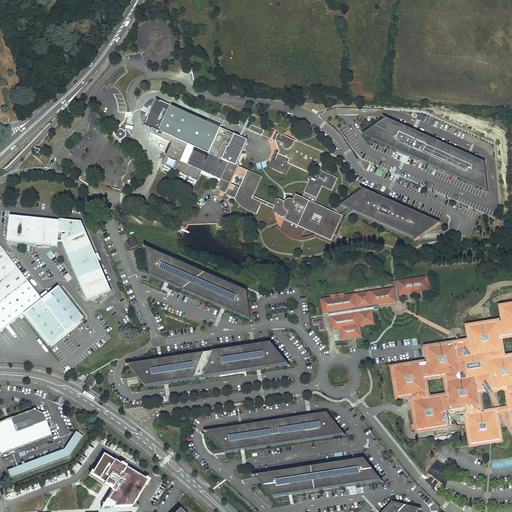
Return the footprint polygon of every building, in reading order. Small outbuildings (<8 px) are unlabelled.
[(0,75),(3,93),(10,92),(6,64),(0,65),(0,75)] [(209,154),(221,128),(157,99),(145,125),(175,138),(209,154)] [(418,114),(416,119),(424,122),(426,117),(418,114)] [(226,116),(224,119),(235,124),(237,121),(226,116)] [(387,117),(364,133),(489,193),(486,163),(387,117)] [(221,128),(209,154),(239,167),(239,165),(238,163),(248,140),(221,128)] [(131,141),(132,131),(118,130),(117,140),(131,141)] [(209,154),(175,138),(172,144),(179,147),(174,158),(167,155),(163,164),(198,180),(200,174),(221,183),(218,184),(216,188),(218,189),(221,188),(228,191),(226,194),(236,198),(236,200),(240,205),(244,208),(257,214),(262,203),(274,208),(273,211),(275,212),(278,213),(280,216),(283,217),(286,217),(287,217),(282,227),(284,229),(288,233),(292,235),(296,237),(302,237),(306,229),(317,233),(332,240),(336,232),(343,216),(341,216),(315,204),(323,186),(332,190),(337,178),(322,172),(329,156),(286,137),(276,133),(273,140),(275,140),(280,150),(279,153),(276,160),(277,161),(277,162),(276,162),(274,161),(272,162),(271,163),(271,165),(272,167),(272,169),(286,175),(291,165),(313,175),(313,177),(311,177),(310,177),(309,178),(309,179),(310,180),(311,181),(303,198),(297,196),(296,196),(295,200),(294,200),(292,200),(290,200),(288,200),(287,201),(286,202),(276,198),(273,205),(254,196),(262,177),(239,167),(209,154)] [(172,144),(167,155),(174,158),(179,147),(172,144)] [(422,236),(442,223),(365,189),(342,204),(350,208),(354,209),(418,238),(422,236)] [(354,209),(350,208),(341,216),(343,216),(345,217),(354,209)] [(10,216),(8,241),(57,246),(59,232),(67,232),(68,233),(71,238),(63,242),(88,300),(111,290),(82,222),(60,220),(60,221),(10,216)] [(345,217),(343,216),(336,232),(338,233),(345,217)] [(338,233),(336,232),(332,240),(317,233),(306,237),(302,237),(296,237),(292,235),(288,233),(284,229),(282,227),(281,230),(287,236),(297,240),(306,240),(316,236),(334,244),(338,233)] [(68,233),(67,232),(67,234),(63,236),(63,242),(71,238),(68,233)] [(135,237),(127,241),(130,248),(138,245),(135,237)] [(0,331),(22,314),(48,346),(82,318),(57,286),(41,299),(3,252),(4,252),(0,247),(0,331)] [(148,247),(151,274),(218,304),(218,302),(228,307),(227,308),(251,318),(249,292),(148,247)] [(428,276),(397,281),(399,295),(408,294),(408,291),(411,291),(411,293),(420,292),(420,289),(423,289),(424,291),(430,290),(428,276)] [(321,299),(323,314),(329,313),(332,331),(340,330),(342,340),(362,337),(361,326),(360,324),(373,322),(371,310),(373,310),(379,309),(378,305),(397,302),(394,287),(345,295),(345,293),(330,295),(331,297),(321,299)] [(393,368),(398,398),(413,396),(418,431),(448,426),(445,412),(466,409),(471,445),(501,440),(497,414),(496,410),(482,412),(479,392),(486,391),(487,392),(491,389),(492,389),(493,390),(507,388),(509,406),(510,411),(511,421),(511,305),(501,307),(504,322),(468,327),(470,342),(464,343),(459,344),(457,344),(457,343),(426,348),(429,362),(393,368)] [(360,324),(361,326),(375,324),(373,310),(371,310),(373,322),(360,324)] [(313,319),(314,325),(319,324),(320,331),(326,330),(324,318),(313,319)] [(457,336),(455,339),(459,344),(464,343),(459,335),(457,336)] [(130,364),(147,385),(167,382),(172,381),(172,380),(182,378),(182,380),(196,378),(207,376),(259,368),(289,364),(272,342),(217,351),(206,352),(130,364)] [(90,374),(85,383),(92,386),(96,378),(90,374)] [(35,410),(0,422),(0,450),(1,453),(51,435),(48,428),(52,427),(50,421),(46,422),(43,414),(35,410)] [(234,426),(208,431),(225,452),(346,435),(328,412),(244,425),(245,427),(234,428),(234,426)] [(67,450),(69,457),(82,436),(76,432),(64,449),(67,450)] [(53,455),(21,467),(24,473),(69,457),(67,450),(64,451),(53,455)] [(103,455),(91,475),(105,483),(104,484),(108,487),(109,486),(111,487),(112,488),(111,491),(112,491),(113,492),(108,501),(109,502),(114,505),(113,507),(113,508),(132,507),(148,481),(103,455)] [(366,460),(257,475),(261,480),(274,497),(383,482),(366,460)] [(21,467),(9,471),(12,477),(24,473),(21,467)] [(112,491),(101,509),(113,508),(113,507),(108,504),(109,502),(108,501),(113,492),(112,491)]
